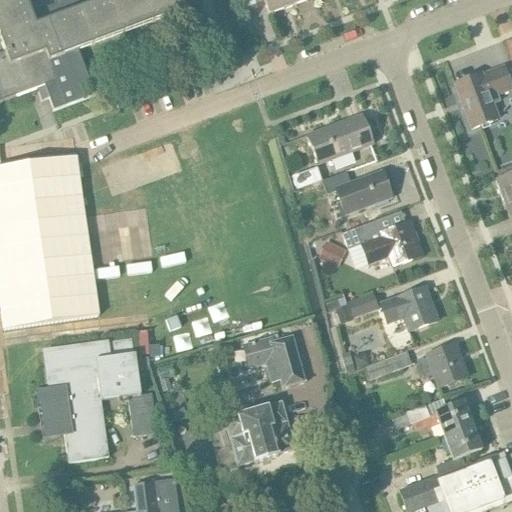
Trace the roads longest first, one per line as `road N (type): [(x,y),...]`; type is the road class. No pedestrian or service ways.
road 1 (residential): [(0,186),(394,38)]
road 2 (residential): [(511,382),(398,75),(394,38)]
